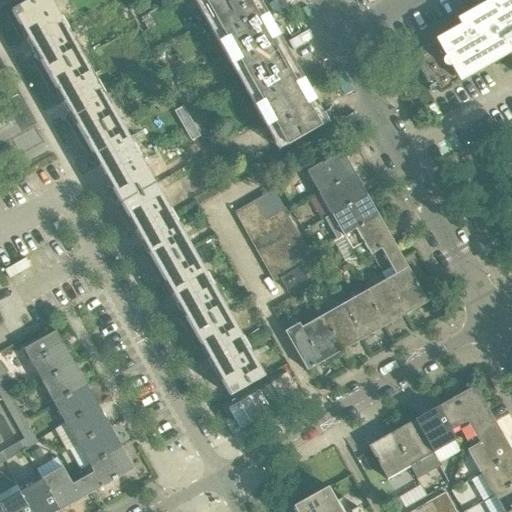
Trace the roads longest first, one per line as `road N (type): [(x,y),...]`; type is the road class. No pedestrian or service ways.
road 1 (residential): [(0,220),(13,226),(53,202),(65,207),(221,474)]
road 2 (unclassified): [(490,323),(331,43)]
road 3 (residential): [(490,323),(221,474)]
